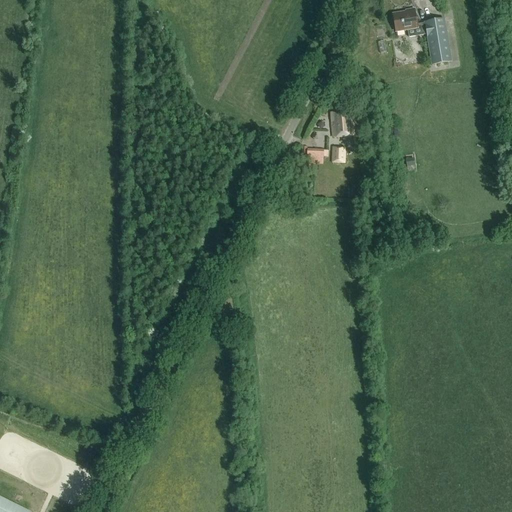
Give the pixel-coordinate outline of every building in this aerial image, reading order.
[(409,37),(426,34),(432,65),(452,62),(445,19),(424,23),(424,24),(418,25),(415,11),(393,14),(396,32),(408,30),(409,37)] [(334,138),(355,136),(354,117),(351,117),(350,106),(341,107),(342,112),(331,113),(334,138)] [(332,148),(332,163),(345,164),(346,148),(332,148)] [(310,149),(309,164),(323,164),(323,157),(328,157),(329,151),(324,151),(324,150),(310,149)] [(414,159),(406,160),(407,167),(415,166),(414,159)] [(30,511),(0,496),(0,511),(30,511)]
